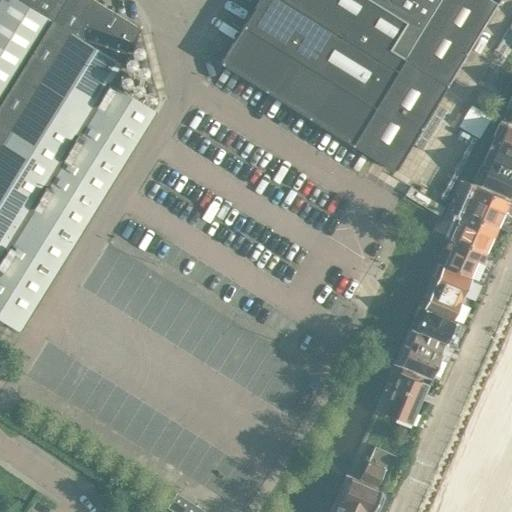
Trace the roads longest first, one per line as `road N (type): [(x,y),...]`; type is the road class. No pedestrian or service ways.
road 1 (residential): [(511,252),(395,511)]
road 2 (residential): [(95,511),(0,438)]
